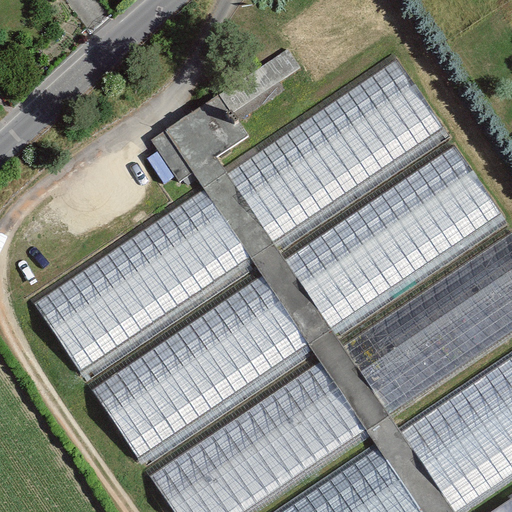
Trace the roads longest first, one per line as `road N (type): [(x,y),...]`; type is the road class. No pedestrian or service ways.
road 1 (unclassified): [(229,0),(166,105),(44,188),(7,227),(0,249)]
road 2 (unclassified): [(0,315),(22,362),(131,511)]
road 3 (residential): [(0,149),(173,0)]
